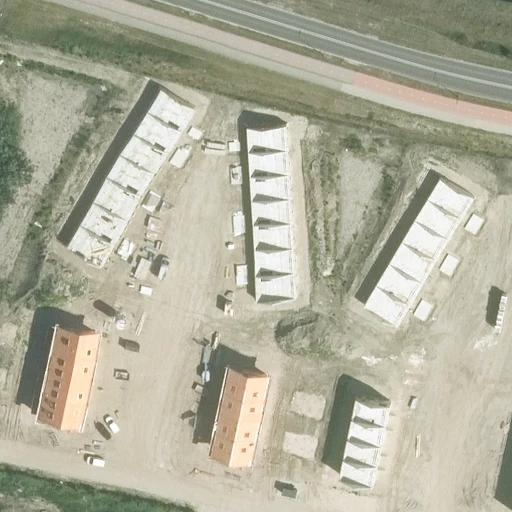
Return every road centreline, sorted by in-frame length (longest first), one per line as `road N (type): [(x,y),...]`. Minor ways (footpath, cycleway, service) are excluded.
road 1 (residential): [(170,286),(129,278),(214,124),(231,294)]
road 2 (tertiary): [(511,89),(195,0)]
road 3 (residential): [(480,358),(423,344),(511,202)]
road 4 (residential): [(133,470),(170,286)]
road 5 (residential): [(437,511),(480,358)]
